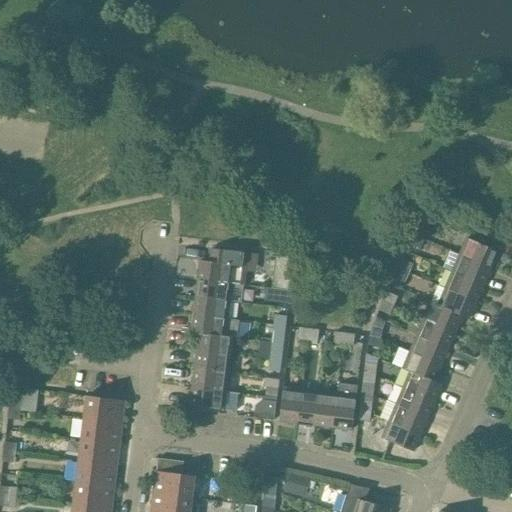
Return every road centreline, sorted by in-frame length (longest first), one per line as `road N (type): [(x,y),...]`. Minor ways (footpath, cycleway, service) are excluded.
road 1 (residential): [(427,489),(244,447),(141,435)]
road 2 (residential): [(427,489),(511,306)]
road 3 (residential): [(151,362),(163,236),(175,226)]
